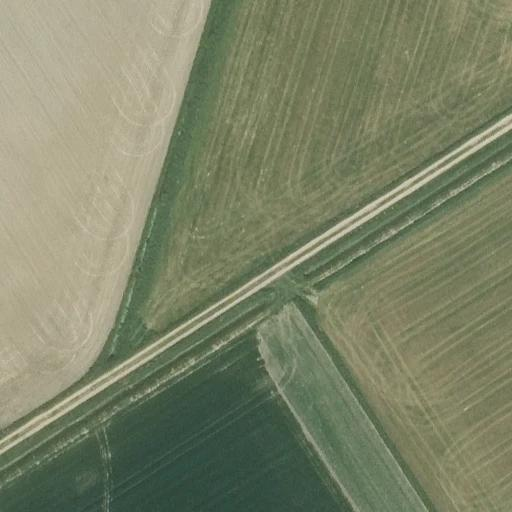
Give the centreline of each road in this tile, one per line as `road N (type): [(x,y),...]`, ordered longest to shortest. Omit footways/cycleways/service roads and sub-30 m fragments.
road 1 (track): [(0,447),(290,261)]
road 2 (track): [(290,261),(511,120)]
